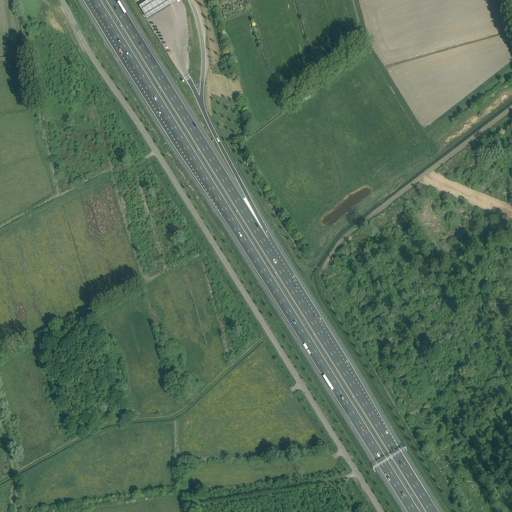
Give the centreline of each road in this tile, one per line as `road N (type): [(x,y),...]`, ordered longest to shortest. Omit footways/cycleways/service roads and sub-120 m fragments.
road 1 (motorway): [(93,0),(414,511)]
road 2 (unclassified): [(381,511),(61,0)]
road 3 (motorway): [(432,511),(264,242)]
road 4 (motorway): [(264,242),(113,0)]
road 5 (motorway): [(264,242),(202,105)]
